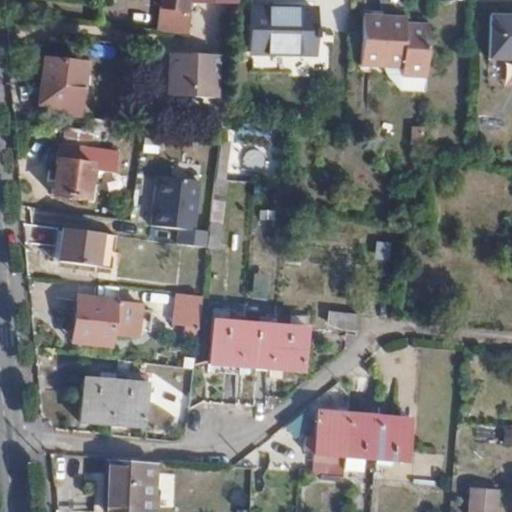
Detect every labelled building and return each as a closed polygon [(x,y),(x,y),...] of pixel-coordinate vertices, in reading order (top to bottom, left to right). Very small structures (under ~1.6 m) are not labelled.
[(187,11),(187,0),(162,0),(162,9),(187,11)] [(313,49),(314,8),(251,7),(250,48),(313,49)] [(511,13),(489,13),(487,55),(511,55),(511,13)] [(381,40),(383,15),(362,14),(360,64),(380,65),(381,40)] [(397,16),(383,15),(381,40),(380,65),(400,66),(399,75),(423,76),(426,23),(404,22),(396,21),(397,16)] [(221,55),(169,53),(168,96),(220,98),(221,55)] [(83,115),(86,88),(46,83),(43,103),(56,104),(55,111),(83,115)] [(408,117),(421,117),(422,100),(409,99),(408,117)] [(63,146),(62,159),(90,163),(92,150),(63,146)] [(240,151),(241,171),(270,170),(270,150),(240,151)] [(90,163),(62,159),(54,158),(50,194),(86,199),(90,163)] [(195,246),(199,180),(151,177),(148,231),(174,232),(174,245),(195,246)] [(209,203),(207,246),(217,247),(220,203),(209,203)] [(100,233),(59,228),(57,262),(97,266),(100,233)] [(176,293),(173,323),(198,326),(201,296),(176,293)] [(138,304),(75,296),(73,317),(78,317),(75,341),(108,345),(109,334),(134,337),(138,304)] [(357,331),(360,315),(329,311),(328,322),(340,328),(357,331)] [(240,365),(243,329),(211,327),(208,363),(240,365)] [(274,331),(243,329),(240,365),(271,368),(274,331)] [(305,333),(274,331),(271,368),(303,370),(305,333)] [(109,424),(112,382),(81,380),(79,422),(109,424)] [(145,384),(112,382),(109,424),(143,426),(145,384)] [(312,453),(341,456),(346,414),(314,411),(314,434),(313,449),(312,453)] [(341,456),(375,458),(379,416),(346,414),(341,456)] [(379,416),(375,458),(404,461),(408,419),(379,416)] [(313,449),(314,434),(304,433),(304,449),(313,449)] [(153,460),(107,456),(103,511),(148,511),(153,511),(155,492),(151,493),(153,460)] [(492,511),(494,488),(464,486),(461,511),(492,511)]
